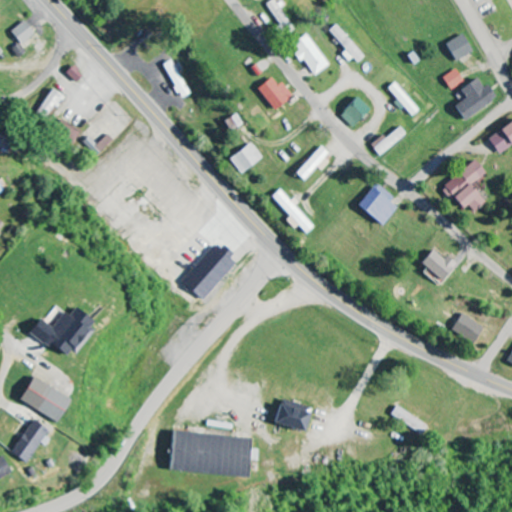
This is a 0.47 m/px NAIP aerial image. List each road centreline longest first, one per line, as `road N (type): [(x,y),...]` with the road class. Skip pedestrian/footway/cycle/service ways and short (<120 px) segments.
road 1 (secondary): [(511,390),(354,311),(293,263),(50,0)]
road 2 (residential): [(511,283),(348,143),(229,0)]
road 3 (residential): [(283,253),(102,483),(48,511)]
road 4 (residential): [(511,101),(404,191)]
